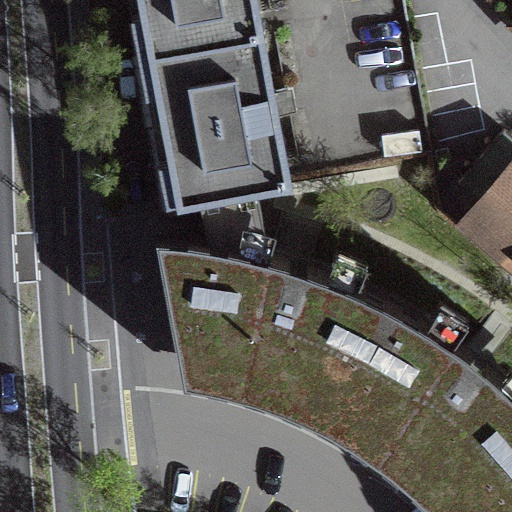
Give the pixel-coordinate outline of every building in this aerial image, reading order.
[(255,0),(135,0),(146,51),(261,28),(255,0)] [(511,0),(496,0),(511,17),(511,0)] [(261,28),(146,51),(174,199),(290,177),(261,28)] [(511,141),(510,140),(455,204),(511,252),(511,141)] [(327,420),(392,297),(357,280),(322,265),(271,249),(229,240),(192,234),(159,231),(185,373),(240,385),(255,390),(284,400),(327,420)] [(392,297),(327,420),(347,431),(390,460),(429,495),(445,511),(450,511),(511,457),(511,382),(497,368),(458,337),(425,316),(392,297)] [(511,511),(511,457),(450,511),(511,511)]
